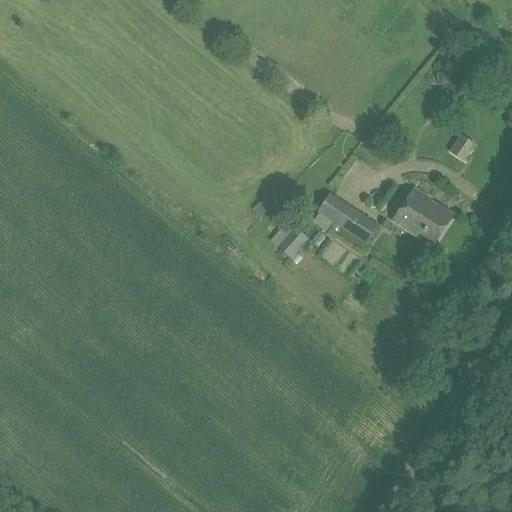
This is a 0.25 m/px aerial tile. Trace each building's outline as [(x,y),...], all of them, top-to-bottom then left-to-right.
[(438,75),(438,86),(449,86),(449,75),(438,75)] [(450,152),(465,161),(476,144),(461,134),(450,152)] [(476,154),(462,173),(476,183),(490,164),(476,154)] [(394,221),(433,247),(454,215),(415,189),(394,221)] [(319,213),(367,244),(379,226),(346,205),(331,195),(319,213)] [(273,205),(264,197),(252,210),(261,218),(273,205)] [(283,253),(290,261),(308,243),(300,236),(283,253)] [(347,268),(314,239),(294,262),(327,291),(347,268)]
